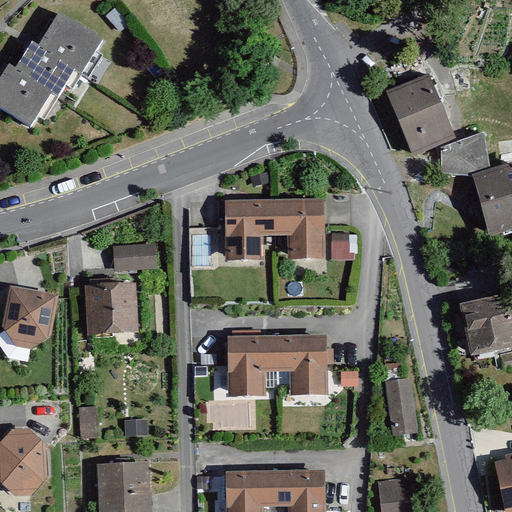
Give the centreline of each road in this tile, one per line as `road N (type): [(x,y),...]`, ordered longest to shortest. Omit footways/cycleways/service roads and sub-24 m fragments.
road 1 (residential): [(349,103),(399,208),(455,396),(475,511)]
road 2 (residential): [(182,169),(192,511)]
road 3 (residential): [(182,169),(0,225)]
road 4 (residential): [(349,103),(182,169)]
